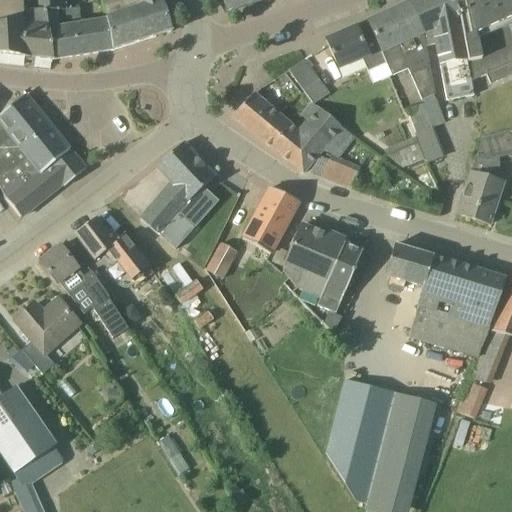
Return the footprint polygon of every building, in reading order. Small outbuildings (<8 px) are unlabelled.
[(0,0),(0,55),(52,62),(46,13),(33,13),(22,14),(21,0),(0,0)] [(63,0),(32,0),(33,13),(46,13),(52,62),(110,53),(105,23),(80,28),(79,11),(64,12),(63,0)] [(161,1),(162,1),(161,0),(112,0),(101,3),(105,21),(104,21),(105,23),(110,53),(113,52),(171,33),(161,1)] [(221,0),(224,5),(227,5),(231,10),(257,0),(221,0)] [(460,18),(451,0),(420,0),(409,5),(423,40),(425,48),(435,46),(444,92),(446,102),(473,97),(471,83),(472,82),(460,18)] [(511,0),(451,0),(460,18),(472,82),(486,76),(490,86),(511,76),(511,0)] [(423,40),(409,5),(367,24),(385,67),(386,66),(391,78),(407,71),(423,106),(406,113),(415,135),(426,165),(442,159),(431,129),(445,124),(437,101),(434,102),(432,97),(434,96),(425,48),(423,40)] [(367,24),(326,42),(338,70),(361,60),(367,74),(385,67),(367,24)] [(317,81),(303,62),(288,72),(303,93),(318,82),(317,81)] [(398,77),(409,103),(419,99),(408,73),(398,77)] [(288,82),(284,76),(278,81),(282,86),(288,82)] [(260,141),(280,119),(252,96),(232,118),(260,141)] [(80,174),(65,156),(69,152),(24,97),(0,116),(0,124),(12,139),(0,148),(0,190),(5,200),(19,219),(61,185),(63,188),(80,174)] [(260,141),(302,175),(305,171),(341,129),(319,111),(309,105),(299,117),(307,124),(299,133),(280,119),(260,141)] [(488,162),(511,155),(511,131),(481,139),(475,159),(488,162)] [(415,140),(383,152),(386,158),(401,169),(423,161),(415,140)] [(214,180),(203,168),(182,145),(156,168),(171,185),(140,221),(158,237),(160,239),(189,204),(214,180)] [(351,190),(359,169),(330,157),(321,178),(351,190)] [(393,168),(383,182),(402,195),(412,182),(393,168)] [(503,185),(470,174),(457,216),(489,226),(503,185)] [(270,256),(298,203),(270,190),(242,241),(255,248),(270,256)] [(124,235),(117,240),(110,231),(106,234),(95,220),(75,236),(95,262),(105,254),(113,265),(116,263),(131,282),(149,269),(124,235)] [(298,291),(306,294),(322,300),(343,246),(301,228),(284,268),(284,269),(282,273),(298,291)] [(237,254),(220,244),(205,272),(223,281),(237,254)] [(322,300),(318,309),(334,315),(338,308),(344,294),(345,294),(362,254),(343,246),(322,300)] [(95,278),(91,273),(83,279),(59,247),(39,262),(58,286),(59,285),(69,298),(82,287),(96,308),(92,311),(112,341),(119,336),(125,346),(134,340),(107,301),(109,299),(95,278)] [(500,296),(505,281),(394,247),(385,277),(423,289),(408,340),(477,360),(488,330),(500,296)] [(249,320),(276,295),(259,276),(231,301),(249,320)] [(511,278),(490,334),(470,381),(489,386),(509,338),(511,338),(511,278)] [(195,298),(202,293),(195,283),(174,298),(181,307),(195,298)] [(35,306),(15,323),(32,343),(22,352),(42,377),(53,367),(44,356),(79,325),(58,301),(43,315),(35,306)] [(208,314),(194,323),(199,331),(213,321),(208,314)] [(14,348),(7,352),(12,359),(19,354),(14,348)] [(208,365),(198,360),(194,370),(203,374),(208,365)] [(364,511),(394,395),(346,383),(327,459),(359,511),(364,511)] [(487,392),(468,385),(456,414),(475,422),(487,392)] [(42,511),(31,486),(63,464),(53,449),(55,448),(15,388),(2,397),(0,394),(0,455),(17,481),(11,484),(22,511),(42,511)] [(108,405),(121,406),(122,391),(108,391),(108,405)] [(178,476),(187,471),(166,438),(158,444),(178,476)] [(97,444),(87,451),(91,457),(101,450),(97,444)] [(249,503),(241,491),(232,497),(240,509),(249,503)]
